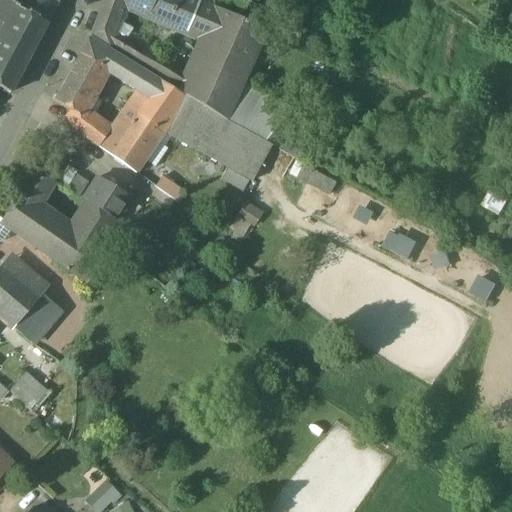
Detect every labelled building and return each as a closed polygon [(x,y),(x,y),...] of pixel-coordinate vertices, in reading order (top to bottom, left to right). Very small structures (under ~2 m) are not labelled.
[(7,0),(0,0),(0,18),(10,22),(19,9),(19,8),(15,5),(7,0)] [(54,9),(41,0),(18,0),(15,5),(19,8),(19,9),(47,24),(54,9)] [(124,7),(107,0),(103,0),(89,36),(109,48),(115,32),(124,7)] [(154,0),(107,0),(124,7),(148,17),(154,0)] [(200,4),(191,0),(154,0),(148,17),(187,34),(200,4)] [(265,32),(218,10),(217,12),(200,4),(187,34),(204,41),(211,26),(257,50),(265,32)] [(47,24),(19,9),(10,22),(39,38),(47,24)] [(39,38),(10,22),(0,39),(0,88),(10,94),(39,38)] [(181,93),(180,94),(188,99),(225,121),(240,87),(257,50),(211,26),(204,41),(188,76),(181,93)] [(145,50),(115,32),(109,48),(181,93),(188,76),(144,51),(145,50)] [(109,131),(97,148),(135,175),(163,134),(187,100),(88,39),(78,57),(105,73),(136,92),(109,131)] [(78,57),(53,102),(69,111),(79,117),(83,111),(105,73),(78,57)] [(290,113),(240,87),(225,121),(271,146),(290,113)] [(225,121),(188,99),(187,100),(163,134),(252,182),(271,146),(225,121)] [(83,111),(79,117),(69,111),(61,122),(97,148),(109,131),(83,111)] [(310,170),(304,182),(328,194),(334,182),(310,170)] [(50,181),(35,172),(27,185),(42,194),(50,181)] [(88,184),(76,177),(67,191),(79,198),(88,184)] [(182,192),(162,178),(155,188),(175,202),(182,192)] [(113,189),(96,179),(83,200),(89,204),(116,222),(130,201),(112,189),(113,189)] [(20,197),(19,196),(3,223),(2,224),(10,230),(20,236),(40,212),(35,208),(42,194),(27,185),(20,197)] [(242,243),(258,209),(243,202),(227,235),(242,243)] [(89,204),(71,235),(61,227),(41,251),(66,269),(65,271),(67,272),(68,270),(81,279),(116,222),(89,204)] [(61,227),(40,212),(20,236),(41,251),(61,227)] [(3,223),(0,220),(0,242),(2,242),(10,230),(2,224),(3,223)] [(38,300),(0,267),(0,317),(13,329),(33,305),(38,300)] [(33,305),(13,329),(31,344),(51,320),(33,305)] [(25,374),(8,392),(30,411),(46,392),(25,374)] [(0,384),(0,401),(8,392),(0,384)] [(0,476),(11,465),(0,454),(0,476)] [(93,511),(95,511),(120,498),(110,481),(84,496),(93,511)] [(107,511),(132,511),(127,501),(107,510),(107,511)]
